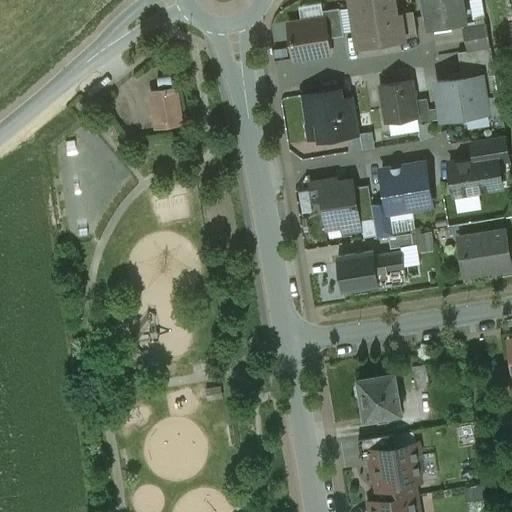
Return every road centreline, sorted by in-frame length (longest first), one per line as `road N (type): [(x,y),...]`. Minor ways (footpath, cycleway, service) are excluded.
road 1 (residential): [(233,25),(288,344)]
road 2 (residential): [(0,133),(160,8),(185,0)]
road 3 (residential): [(511,305),(288,344)]
road 4 (residential): [(288,344),(315,511)]
